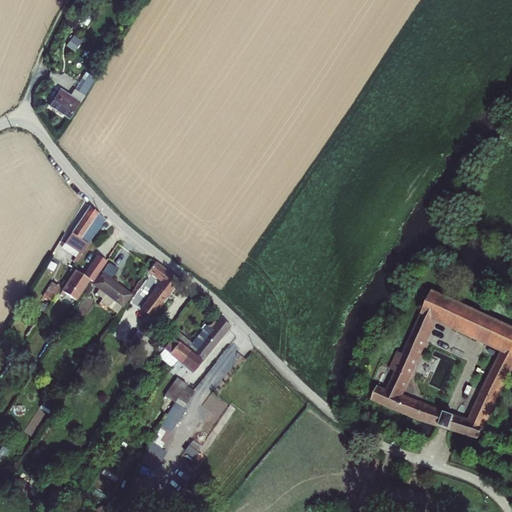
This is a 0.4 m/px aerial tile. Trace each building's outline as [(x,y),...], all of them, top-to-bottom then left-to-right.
[(65,45),(73,52),(81,41),(73,35),(65,45)] [(60,89),(48,107),(68,120),(80,102),(79,101),(96,78),(89,74),(77,91),(71,96),(60,89)] [(108,221),(94,208),(79,232),(88,239),(94,242),(100,233),(108,221)] [(79,232),(70,245),(83,254),(81,258),(83,260),(86,255),(94,242),(88,239),(79,232)] [(70,245),(68,249),(81,258),(83,254),(70,245)] [(112,258),(103,252),(88,274),(82,269),(67,293),(79,302),(94,279),(97,282),(112,258)] [(127,269),(117,261),(101,284),(108,289),(130,305),(136,297),(139,292),(120,280),(127,269)] [(183,281),(158,262),(153,269),(170,280),(167,285),(163,282),(149,300),(152,303),(142,316),(153,323),(183,281)] [(44,294),(53,300),(61,286),(52,280),(44,294)] [(124,314),(130,305),(108,289),(104,295),(110,299),(108,301),(124,314)] [(397,351),(388,369),(394,371),(386,390),(377,386),(371,401),(415,420),(420,422),(438,428),(438,427),(449,431),(453,433),(477,440),(481,430),(483,431),(511,371),(511,327),(431,291),(421,314),(420,313),(402,354),(397,351)] [(237,330),(226,319),(213,336),(224,346),(237,330)] [(179,373),(185,364),(182,362),(191,351),(187,348),(191,342),(185,338),(182,342),(174,336),(166,347),(159,358),(179,373)] [(209,365),(224,346),(213,336),(197,356),(209,365)] [(193,344),(191,342),(187,348),(191,351),(194,353),(199,348),(193,344)] [(200,377),(209,365),(197,356),(194,353),(191,351),(182,362),(185,364),(200,377)] [(198,387),(189,378),(187,382),(185,380),(175,392),(186,402),(196,390),(198,387)] [(157,468),(168,450),(152,440),(141,459),(157,468)] [(185,449),(199,461),(204,455),(191,443),(185,449)] [(433,511),(438,500),(389,483),(382,502),(410,511),(433,511)]
